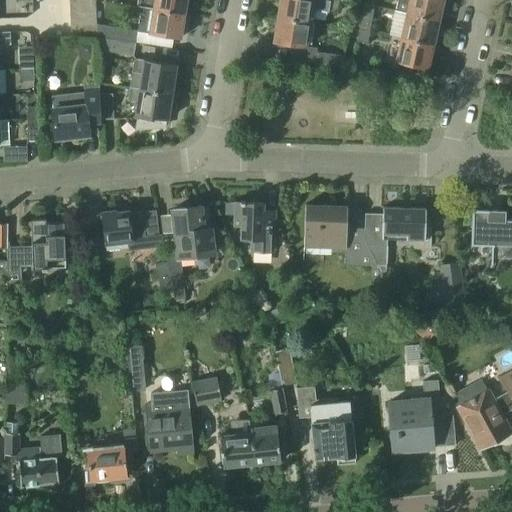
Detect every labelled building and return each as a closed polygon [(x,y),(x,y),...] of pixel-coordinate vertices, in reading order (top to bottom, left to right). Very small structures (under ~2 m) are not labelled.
[(153,8),(184,13),(186,0),(136,0),(136,5),(142,6),(153,8)] [(323,0),(281,0),(279,18),(310,23),(312,11),(328,13),(328,9),(336,10),(338,2),(325,0),(323,0)] [(398,0),(396,10),(408,13),(439,20),(442,0),(398,0)] [(70,4),(70,16),(96,15),(96,3),(70,4)] [(371,30),(375,5),(364,3),(360,28),(371,30)] [(182,25),(184,13),(153,8),(142,6),(139,23),(151,25),(149,33),(180,38),(182,25)] [(406,25),(403,37),(434,44),(438,25),(439,20),(408,13),(406,25)] [(70,16),(71,28),(97,27),(97,24),(96,15),(70,16)] [(310,23),(279,18),(275,42),(306,47),(310,23)] [(97,24),(97,27),(97,36),(136,43),(138,31),(97,24)] [(97,36),(97,27),(71,28),(71,40),(97,39),(97,36)] [(360,28),(358,41),(368,43),(371,30),(360,28)] [(0,45),(12,46),(11,32),(0,32),(0,45)] [(136,43),(97,36),(97,39),(98,50),(134,56),(136,43)] [(428,69),(434,44),(403,37),(397,62),(428,69)] [(344,55),(316,52),(315,64),(343,67),(344,55)] [(132,87),(139,88),(172,94),(176,65),(139,59),(136,64),(132,87)] [(34,80),(34,68),(22,68),(22,81),(34,80)] [(88,122),(101,120),(99,96),(99,84),(83,85),(84,93),(52,97),(54,110),(52,110),(55,140),(89,135),(88,122)] [(164,127),(167,118),(169,119),(172,94),(139,88),(132,87),(129,102),(137,104),(135,115),(142,117),(140,127),(148,128),(164,127)] [(113,95),(99,96),(101,120),(114,120),(113,95)] [(27,108),(27,120),(39,119),(39,107),(27,108)] [(39,119),(27,120),(28,142),(40,141),(39,119)] [(10,120),(0,120),(0,146),(11,146),(10,120)] [(263,208),(263,203),(245,202),(245,201),(241,201),(239,236),(250,237),(250,250),(274,251),(275,209),(263,208)] [(186,298),(181,256),(215,252),(212,227),(205,228),(202,205),(169,209),(171,231),(164,232),(164,234),(163,234),(165,246),(168,261),(173,288),(175,299),(186,298)] [(365,239),(347,238),(348,206),(306,205),(305,246),(346,247),(346,265),(371,265),(371,280),(379,280),(384,278),(370,251),(365,239)] [(366,213),(365,239),(368,246),(369,249),(387,239),(387,233),(406,234),(406,239),(413,239),(413,246),(415,248),(428,248),(430,246),(431,225),(425,225),(426,208),(384,207),(384,214),(366,213)] [(511,219),(497,219),(498,210),(473,209),(472,243),(492,244),(492,258),(511,258),(511,219)] [(130,213),(130,210),(102,213),(106,243),(128,240),(129,251),(165,246),(163,234),(146,236),(143,211),(130,213)] [(31,246),(9,246),(7,246),(7,261),(7,270),(7,285),(21,285),(21,267),(33,267),(33,268),(47,268),(47,266),(65,266),(64,221),(45,222),(45,219),(30,219),(31,246)] [(0,246),(7,246),(9,246),(9,241),(8,241),(7,222),(0,221),(0,246)] [(439,260),(447,308),(467,309),(459,259),(439,260)] [(168,261),(155,264),(160,290),(173,288),(168,261)] [(141,342),(126,344),(131,390),(146,389),(141,342)] [(297,383),(290,346),(275,350),(282,386),(297,383)] [(407,347),(408,361),(419,361),(418,346),(407,347)] [(509,391),(511,396),(511,371),(501,378),(509,391)] [(217,377),(193,381),(197,404),(221,400),(217,377)] [(424,399),(397,401),(401,449),(423,447),(435,446),(434,439),(455,437),(453,411),(446,412),(445,397),(439,397),(437,380),(423,381),(424,399)] [(6,381),(6,401),(25,401),(26,381),(6,381)] [(315,387),(296,388),(299,417),(313,416),(317,457),(338,455),(338,463),(355,461),(354,454),(356,453),(352,416),(361,416),(360,407),(357,407),(356,400),(337,401),(337,398),(316,399),(315,387)] [(287,411),(286,402),(283,388),(270,391),(275,413),(287,411)] [(489,389),(457,406),(480,448),(511,430),(503,414),(511,409),(511,396),(509,391),(494,399),(489,389)] [(172,394),(171,390),(150,392),(151,401),(145,402),(149,448),(177,446),(177,454),(194,452),(188,392),(172,394)] [(233,434),(219,436),(222,467),(254,464),(251,432),(250,420),(232,421),(233,434)] [(253,432),(251,432),(254,464),(256,464),(279,462),(275,424),(253,427),(253,432)] [(134,426),(122,427),(124,452),(136,450),(134,426)] [(41,436),(42,446),(19,448),(18,432),(4,432),(4,436),(3,454),(17,454),(19,485),(59,482),(57,455),(62,454),(61,434),(41,436)] [(124,447),(87,451),(89,479),(126,476),(124,447)]
